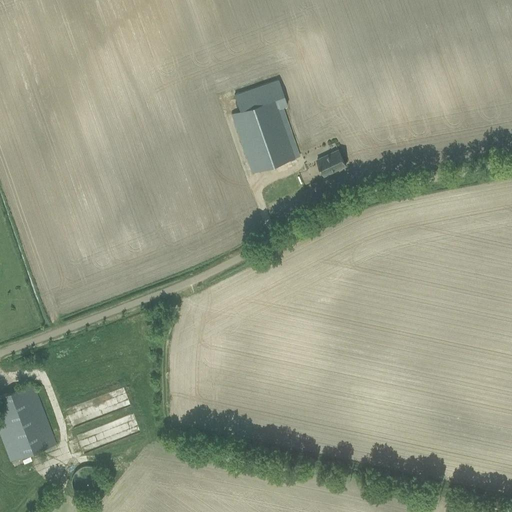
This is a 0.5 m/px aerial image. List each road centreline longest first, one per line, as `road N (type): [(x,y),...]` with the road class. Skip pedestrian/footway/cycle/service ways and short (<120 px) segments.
road 1 (unclassified): [(0,358),(209,275),(358,204),(511,170)]
road 2 (track): [(168,431),(162,376),(176,289)]
